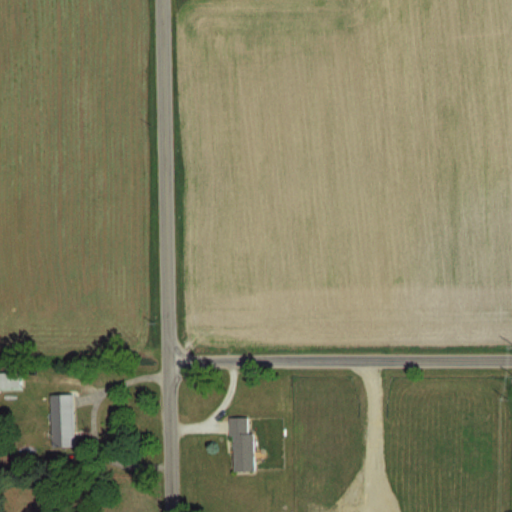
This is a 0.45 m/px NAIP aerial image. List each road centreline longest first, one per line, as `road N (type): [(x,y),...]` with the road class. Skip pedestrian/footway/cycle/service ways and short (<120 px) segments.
road 1 (residential): [(175,511),(164,0)]
road 2 (residential): [(511,358),(172,360)]
